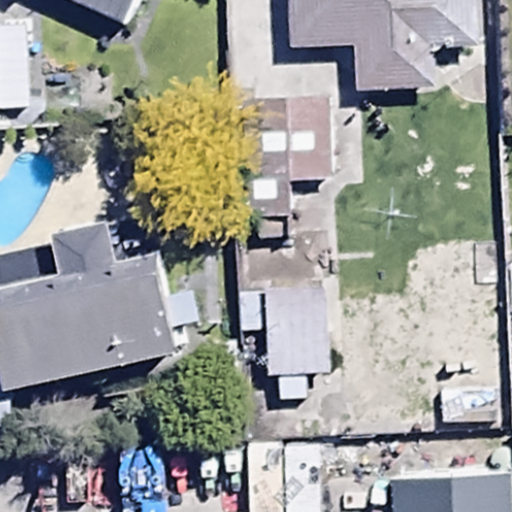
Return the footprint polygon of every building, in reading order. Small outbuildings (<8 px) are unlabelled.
[(2,0),(1,3),(27,13),(32,0),(40,0),(133,39),(149,0),(2,0)] [(286,0),(287,62),(352,61),(352,107),(439,107),(439,67),(480,66),(479,0),(286,0)] [(28,40),(0,40),(0,120),(29,120),(28,40)] [(330,193),(328,114),(245,116),(247,195),(330,193)] [(0,398),(2,407),(172,371),(150,276),(120,282),(111,242),(52,254),(59,285),(0,297),(0,398)] [(321,327),(268,330),(275,417),(306,416),(305,387),(324,386),(321,327)] [(511,511),(511,482),(393,487),(393,511),(511,511)]
